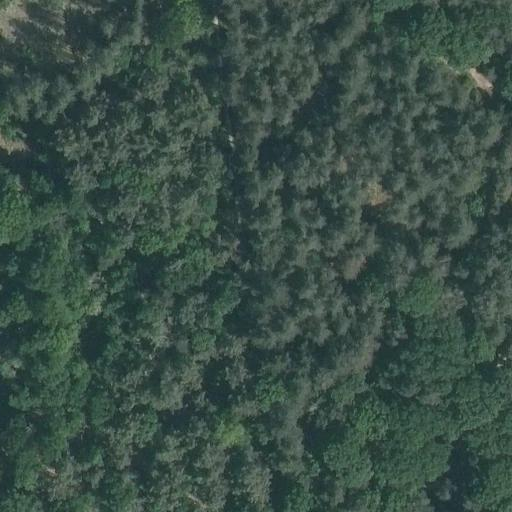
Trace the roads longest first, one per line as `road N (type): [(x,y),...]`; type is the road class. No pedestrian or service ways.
road 1 (track): [(239,236),(57,274),(44,381),(7,410)]
road 2 (track): [(472,77),(371,0)]
